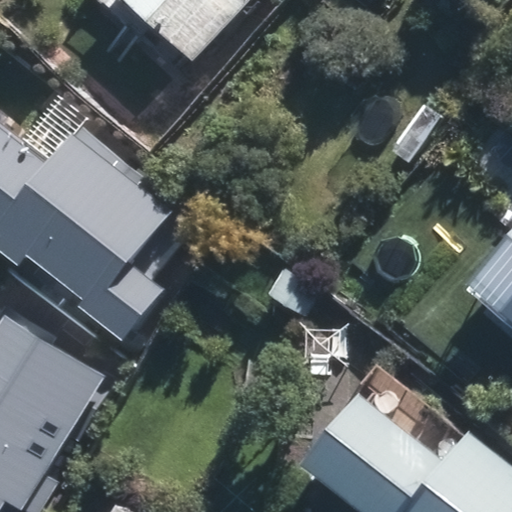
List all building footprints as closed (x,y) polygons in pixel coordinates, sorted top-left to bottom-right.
[(147,0),(212,58),(264,0),(147,0)] [(452,116),(433,100),(392,146),(410,163),(452,116)] [(3,101),(0,104),(0,241),(146,354),(197,287),(174,269),(219,211),(96,117),(69,152),(3,101)] [(276,294),(313,316),(329,290),(292,269),(276,294)] [(44,511),(66,511),(147,372),(15,296),(0,320),(0,511),(29,511),(33,505),(44,511)] [(511,511),(511,455),(483,432),(459,463),(377,396),(319,466),(376,511),(511,511)]
